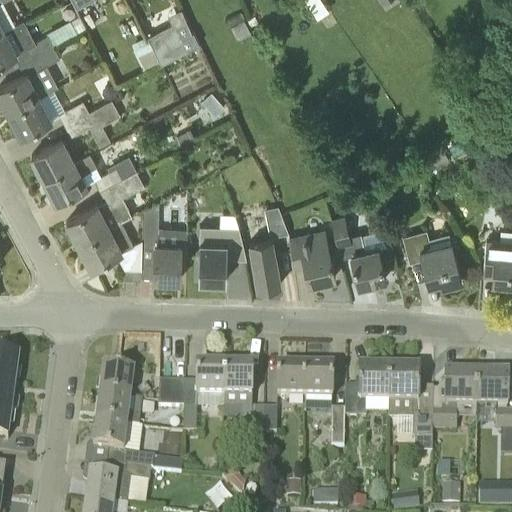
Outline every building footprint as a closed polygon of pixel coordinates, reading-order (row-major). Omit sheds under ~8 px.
[(306,0),(317,17),(329,9),(325,4),(322,0),(306,0)] [(171,23),(147,35),(148,38),(150,42),(160,62),(199,44),(182,7),(167,14),(171,23)] [(229,17),(225,19),(230,27),(234,25),(240,38),(251,32),(244,19),(246,18),(242,11),(229,17)] [(5,30),(0,32),(0,61),(14,54),(20,64),(54,46),(53,45),(47,34),(35,41),(24,20),(15,24),(6,29),(5,30)] [(25,74),(0,86),(0,95),(9,112),(40,95),(48,91),(36,69),(46,64),(59,57),(54,46),(20,64),(25,74)] [(211,89),(198,101),(210,113),(223,101),(211,89)] [(40,95),(9,112),(21,135),(52,118),(40,95)] [(111,99),(88,111),(89,112),(95,122),(97,127),(102,124),(120,115),(111,99)] [(65,109),(58,113),(59,114),(64,125),(89,112),(88,111),(82,100),(65,109)] [(89,112),(64,125),(70,136),(90,125),(95,122),(89,112)] [(62,138),(32,154),(44,177),(75,161),(75,160),(62,138)] [(440,144),(419,156),(427,170),(448,158),(440,144)] [(75,161),(44,177),(56,201),(87,184),(82,174),(96,166),(89,153),(75,160),(75,161)] [(109,171),(93,179),(99,190),(136,171),(128,155),(107,167),(109,171)] [(98,203),(67,220),(79,243),(121,221),(121,220),(131,215),(121,197),(144,185),(136,171),(99,190),(104,200),(98,203)] [(143,238),(143,247),(155,247),(154,276),(154,279),(181,279),(181,255),(181,242),(157,242),(158,228),(158,201),(144,209),(143,238)] [(345,214),(330,218),(340,257),(351,255),(359,285),(386,278),(384,268),(392,266),(387,244),(379,230),(361,235),(360,232),(349,235),(345,214)] [(121,221),(79,243),(92,266),(117,253),(124,268),(142,268),(143,247),(143,238),(141,239),(133,243),(121,221)] [(200,225),(198,280),(226,281),(227,257),(227,252),(245,252),(239,226),(200,225)] [(427,229),(403,236),(410,262),(423,258),(429,281),(441,278),(443,284),(462,279),(451,240),(431,246),(429,237),(427,229)] [(325,230),(289,238),(294,267),(305,265),(309,282),(336,276),(325,230)] [(250,243),(252,257),(258,288),(281,284),(273,237),(250,241),(250,243)] [(482,272),(482,273),(493,274),(493,282),(494,282),(494,280),(511,281),(511,241),(486,239),(483,272),(482,272)] [(124,268),(124,278),(141,278),(142,276),(142,268),(124,268)] [(0,384),(15,386),(19,359),(0,356),(0,384)] [(183,407),(183,432),(195,432),(196,408),(197,396),(224,397),(225,366),(197,366),(197,383),(184,382),(183,407)] [(224,397),(224,410),(246,410),(246,419),(250,419),(249,446),(262,446),(262,434),(263,409),(250,409),(251,398),(252,398),(252,367),(225,366),(224,397)] [(278,367),(277,398),(305,399),(305,368),(278,367)] [(104,368),(100,396),(130,400),(134,372),(104,368)] [(305,399),(304,412),(331,413),(331,399),(332,399),(333,369),(305,368),(305,399)] [(345,387),(344,418),(365,418),(365,414),(365,403),(389,404),(390,370),(360,369),(360,387),(345,387)] [(388,414),(388,420),(412,421),(411,439),(415,439),(415,453),(432,454),(432,439),(432,430),(433,419),(433,411),(433,389),(419,388),(419,370),(390,370),(389,404),(388,414)] [(446,375),(445,406),(476,407),(477,376),(446,375)] [(477,376),(476,407),(496,407),(496,417),(495,431),(500,431),(511,431),(511,412),(507,412),(508,376),(477,376)] [(159,382),(158,407),(171,407),(171,382),(159,382)] [(171,382),(171,407),(183,407),(184,382),(171,382)] [(0,384),(0,411),(11,413),(12,412),(14,412),(17,409),(18,401),(16,398),(14,398),(15,386),(0,384)] [(100,396),(97,422),(127,426),(138,428),(142,401),(130,400),(100,396)] [(263,409),(262,434),(275,434),(275,409),(263,409)] [(332,410),(331,448),(343,448),(343,410),(332,410)] [(0,439),(8,440),(11,413),(0,411),(0,439)] [(433,419),(432,430),(455,430),(456,412),(445,411),(433,411),(433,419)] [(97,422),(93,450),(108,452),(106,465),(150,470),(180,474),(182,462),(138,456),(138,455),(124,453),(127,426),(97,422)] [(511,431),(500,431),(500,455),(511,455),(511,431)] [(89,474),(86,500),(114,504),(126,506),(130,481),(148,483),(150,470),(106,465),(105,476),(89,474)] [(233,471),(226,479),(243,495),(245,483),(233,471)] [(285,482),(285,497),(300,497),(300,482),(285,482)] [(442,484),(442,503),(460,503),(460,484),(442,484)] [(511,485),(479,486),(479,507),(511,507),(511,485)] [(338,492),(327,492),(327,504),(338,504),(338,492)] [(401,496),(391,497),(393,511),(403,510),(401,496)] [(349,497),(349,507),(350,507),(363,508),(365,508),(366,502),(366,498),(349,497)] [(112,511),(114,504),(86,500),(84,511),(112,511)]
